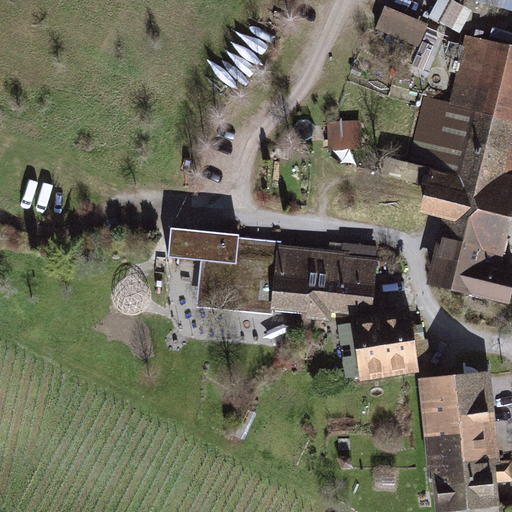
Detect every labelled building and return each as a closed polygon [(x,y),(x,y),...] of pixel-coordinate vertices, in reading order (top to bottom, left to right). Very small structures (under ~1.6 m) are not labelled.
[(393,6),(378,37),(417,57),(432,25),(393,6)] [(442,219),(426,288),(509,307),(511,295),(511,275),(502,273),(511,229),(511,53),(464,43),(449,108),(425,103),(410,168),(428,172),(419,214),(442,219)] [(358,124),(329,125),(330,158),(359,157),(358,124)] [(276,135),(276,149),(313,148),(313,135),(276,135)] [(242,245),(242,236),(172,232),(171,260),(202,262),(199,311),(273,315),(309,317),(308,326),(334,327),(335,312),(373,314),(378,253),(242,245)] [(412,313),(353,322),(362,382),(421,373),(412,313)] [(491,375),(413,382),(414,388),(425,511),(451,511),(501,507),(499,487),(511,485),(511,459),(498,460),(491,375)]
